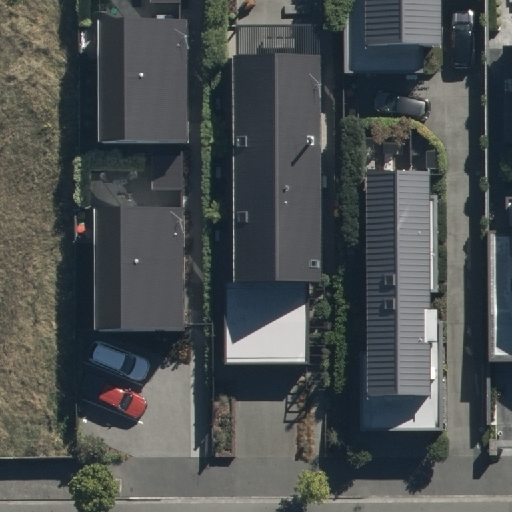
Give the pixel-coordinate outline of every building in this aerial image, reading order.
[(185,0),(143,0),(143,12),(185,12),(185,0)] [(351,0),(350,74),(424,75),(424,51),(453,52),(452,0),(351,0)] [(501,360),(511,359),(511,20),(511,21),(511,149),(511,148),(511,238),(500,239),(501,360)] [(188,22),(102,21),(101,160),(145,160),(145,198),(187,198),(188,22)] [(324,72),(238,72),(238,296),(228,296),(228,375),(308,375),(308,303),(325,302),(324,72)] [(364,435),(443,435),(443,314),(429,314),(430,176),(365,176),(364,435)] [(185,209),(99,209),(98,347),(185,348),(185,209)]
